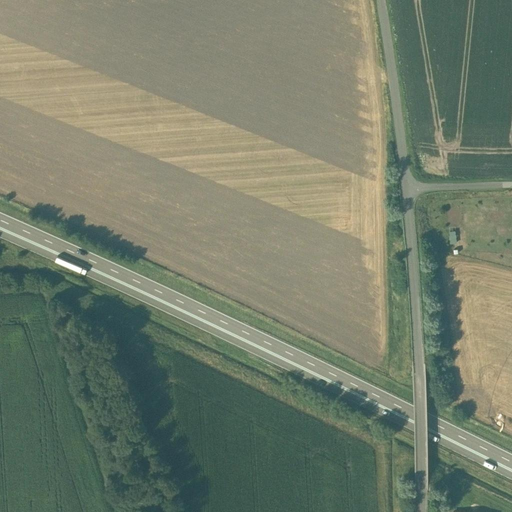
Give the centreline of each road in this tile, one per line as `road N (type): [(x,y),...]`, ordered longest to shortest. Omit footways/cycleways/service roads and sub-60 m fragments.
road 1 (trunk): [(511,462),(0,220)]
road 2 (trunk): [(0,234),(511,475)]
road 3 (unclassified): [(420,511),(406,185)]
road 4 (unclassified): [(406,185),(380,0)]
